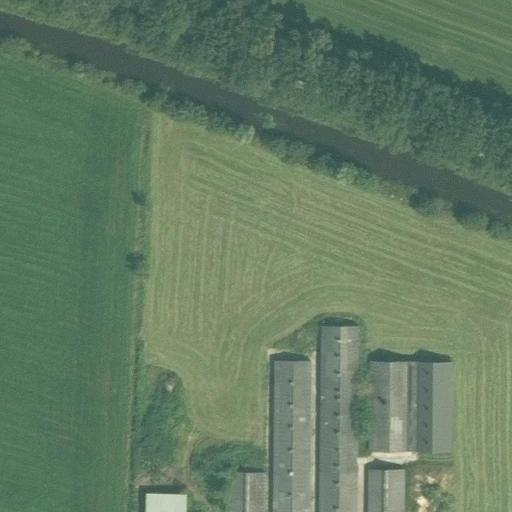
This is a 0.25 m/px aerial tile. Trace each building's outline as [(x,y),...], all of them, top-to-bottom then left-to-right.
[(321,326),(318,511),(357,511),(359,399),(369,399),(368,451),(447,452),(448,362),(412,361),(369,361),(369,389),(359,389),(359,326),(321,326)] [(310,511),(312,361),(274,361),(272,511),(310,511)] [(404,511),(405,469),(368,469),(367,511),(404,511)] [(265,511),(266,473),(229,472),(228,511),(265,511)] [(185,511),(186,494),(147,493),(146,511),(185,511)]
